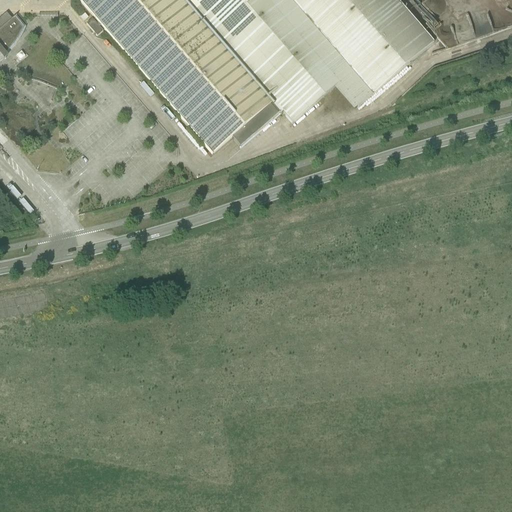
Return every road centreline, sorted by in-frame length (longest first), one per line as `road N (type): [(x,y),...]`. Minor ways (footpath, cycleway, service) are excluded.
road 1 (tertiary): [(0,268),(129,241),(511,121)]
road 2 (unknown): [(404,0),(318,65),(236,0)]
